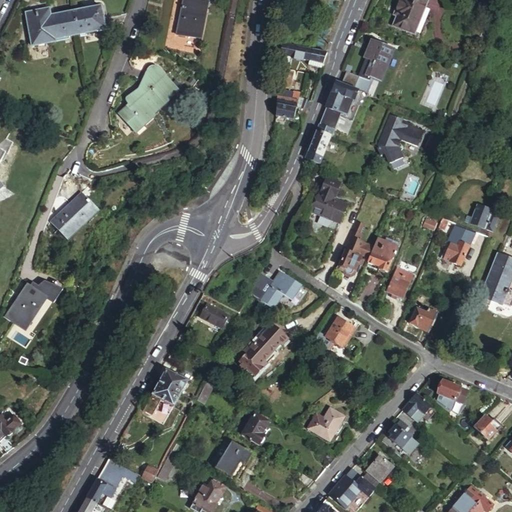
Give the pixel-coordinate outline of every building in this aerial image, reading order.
[(193,0),(183,0),(177,35),(199,39),(206,2),(193,0)] [(400,15),(395,25),(415,33),(427,0),(402,0),(397,14),(400,15)] [(103,6),(75,11),(80,35),(107,30),(103,6)] [(51,9),(45,10),(46,17),(53,16),(51,9)] [(27,13),(33,47),(58,42),(57,39),(80,35),(75,11),(53,16),(46,17),(45,10),(27,13)] [(373,72),(386,77),(396,50),(375,42),(369,58),(370,58),(366,70),(373,72)] [(279,53),(307,59),(308,54),(309,50),(282,45),(279,53)] [(323,51),(310,48),(309,50),(308,54),(307,59),(307,61),(323,64),(327,52),(323,51)] [(140,94),(119,113),(136,133),(146,125),(143,121),(177,91),(160,71),(159,69),(154,66),(153,66),(152,66),(151,66),(149,67),(148,68),(137,90),(140,94)] [(366,70),(363,78),(370,81),(372,77),(373,72),(366,70)] [(386,77),(373,72),(372,77),(384,82),(386,77)] [(350,73),(345,85),(355,89),(358,90),(363,78),(350,73)] [(337,82),(327,107),(348,116),(358,90),(355,89),(345,85),(340,83),(337,82)] [(277,89),(277,97),(297,103),(300,92),(293,89),(292,93),(277,89)] [(276,105),(296,110),(296,109),(297,103),(277,97),(276,105)] [(308,108),(311,100),(304,97),(301,106),(308,108)] [(276,105),(275,117),(293,121),(296,110),(276,105)] [(390,116),(376,148),(380,156),(384,154),(388,164),(402,158),(398,148),(401,141),(417,147),(423,133),(410,128),(400,124),(402,120),(390,116)] [(320,123),(317,131),(332,138),(332,137),(335,129),(320,123)] [(317,131),(308,153),(323,160),(332,138),(317,131)] [(2,138),(0,142),(0,149),(9,154),(14,143),(2,138)] [(81,193),(51,222),(68,241),(99,213),(81,193)] [(347,206),(320,194),(312,215),(339,227),(347,206)] [(478,204),(470,223),(492,232),(498,217),(491,215),(493,210),(478,204)] [(459,226),(443,219),(440,225),(443,226),(441,231),(451,236),(447,245),(452,248),(448,258),(454,261),(452,265),(460,268),(470,244),(455,238),(459,226)] [(437,225),(427,220),(423,228),(434,233),(437,225)] [(343,252),(344,252),(339,266),(347,270),(348,269),(356,272),(358,268),(362,270),(364,263),(360,262),(361,260),(366,262),(372,249),(358,243),(361,238),(350,234),(343,252)] [(383,244),(378,241),(368,265),(378,269),(378,271),(386,274),(398,245),(385,240),(383,244)] [(511,262),(496,256),(477,302),(487,306),(490,300),(508,307),(511,298),(511,262)] [(413,274),(398,268),(387,293),(396,297),(394,300),(399,302),(400,299),(402,300),(413,274)] [(273,282),(259,272),(253,285),(249,292),(274,309),(284,296),(291,301),(301,287),(282,274),(277,281),(275,279),(273,282)] [(28,286),(8,316),(23,327),(32,315),(34,316),(46,299),(28,286)] [(228,316),(207,304),(199,317),(221,329),(228,316)] [(427,315),(416,311),(409,326),(430,335),(437,315),(428,311),(427,315)] [(356,330),(338,319),(326,337),(328,338),(325,343),(333,348),(336,344),(340,346),(339,347),(341,349),(344,348),(345,346),(344,343),(342,342),(347,335),(351,338),(356,330)] [(287,341),(274,327),(252,349),(250,348),(245,352),(247,355),(239,362),(255,377),(270,361),(268,358),(280,345),(281,346),(287,341)] [(176,356),(183,343),(176,339),(169,352),(176,356)] [(166,370),(159,383),(171,390),(172,388),(181,393),(187,383),(166,370)] [(464,398),(444,380),(434,391),(454,409),(464,398)] [(213,385),(207,381),(197,399),(204,403),(213,385)] [(171,390),(159,383),(152,394),(161,399),(174,406),(181,393),(172,388),(171,390)] [(433,393),(428,390),(424,396),(429,399),(433,393)] [(161,399),(152,394),(143,411),(152,416),(161,399)] [(432,408),(418,396),(404,411),(418,423),(422,418),(428,412),(432,408)] [(329,409),(324,419),(320,426),(312,422),(308,430),(331,442),(344,417),(329,409)] [(422,418),(427,423),(433,417),(428,412),(422,418)] [(0,437),(4,434),(5,437),(21,424),(12,413),(4,420),(0,415),(0,437)] [(320,426),(324,419),(316,414),(312,422),(320,426)] [(269,424),(255,416),(243,436),(259,446),(261,444),(262,445),(263,445),(266,441),(264,439),(268,433),(264,431),(269,424)] [(491,426),(483,419),(472,431),(487,445),(495,436),(488,429),(491,426)] [(494,422),(491,426),(488,429),(495,436),(501,429),(494,422)] [(399,455),(409,443),(401,436),(406,431),(399,425),(387,439),(390,442),(387,444),(399,455)] [(0,440),(0,444),(7,453),(15,448),(5,437),(0,440)] [(250,453),(230,441),(213,466),(233,479),(250,453)] [(416,450),(409,443),(399,455),(406,461),(416,450)] [(511,449),(509,447),(503,453),(511,460),(511,449)] [(178,452),(171,448),(157,475),(164,479),(178,452)] [(336,459),(321,449),(316,457),(330,466),(336,459)] [(369,475),(364,480),(375,489),(393,468),(381,457),(366,473),(369,475)] [(108,460),(87,498),(97,503),(102,494),(111,499),(123,477),(136,484),(140,477),(108,460)] [(364,480),(353,470),(342,483),(331,497),(346,511),(362,493),(369,500),(377,491),(375,489),(364,480)] [(152,483),(155,476),(146,471),(143,478),(152,483)] [(211,499),(220,485),(208,477),(204,484),(203,483),(188,505),(198,511),(201,507),(208,511),(212,510),(215,505),(215,501),(211,499)] [(225,487),(220,485),(211,499),(215,501),(225,487)] [(488,511),(493,507),(478,494),(470,487),(449,511),(488,511)] [(91,511),(97,503),(87,498),(80,510),(78,511),(91,511)] [(103,511),(105,508),(97,503),(91,511),(103,511)]
